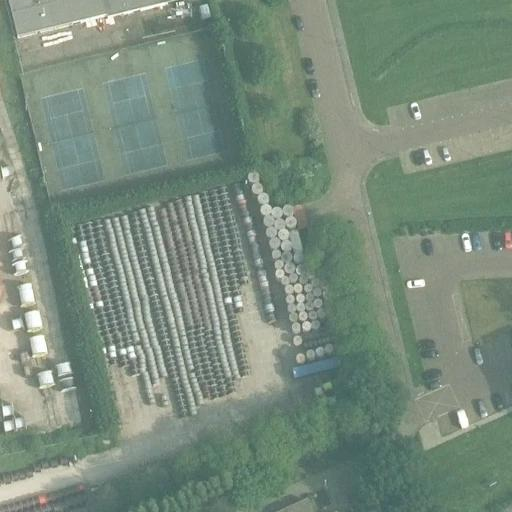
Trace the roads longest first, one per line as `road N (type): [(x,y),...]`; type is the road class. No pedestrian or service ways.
road 1 (residential): [(511,371),(466,391),(433,265),(511,262)]
road 2 (residential): [(348,204),(308,0)]
